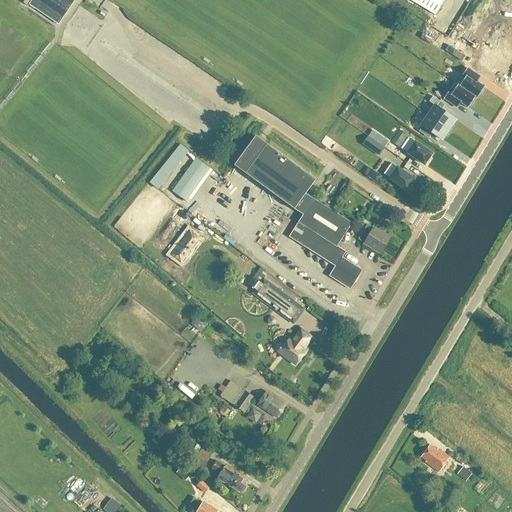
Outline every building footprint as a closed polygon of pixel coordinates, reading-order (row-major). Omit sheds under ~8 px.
[(31,0),(29,4),(59,24),(66,14),(75,0),(31,0)] [(411,0),(436,15),(444,0),(411,0)] [(490,56),(511,71),(511,69),(511,55),(506,51),(509,46),(499,39),(495,45),(498,46),(490,56)] [(511,71),(490,56),(483,66),(481,65),(477,71),(487,77),(491,72),(502,80),(505,77),(506,78),(511,71)] [(484,87),(477,82),(481,77),(477,75),(467,68),(461,77),(457,83),(455,82),(477,98),(479,95),(482,94),(484,91),(484,89),(485,87),(484,87)] [(477,99),(477,98),(455,82),(450,89),(444,98),(454,105),(458,107),(461,102),(468,107),(467,107),(468,108),(470,106),(472,106),(474,102),(473,100),(475,97),(476,98),(477,99)] [(428,115),(451,131),(455,125),(453,124),(456,119),(441,110),(445,105),(433,96),(429,101),(435,105),(428,115)] [(451,131),(428,115),(421,125),(416,121),(412,126),(424,135),(428,130),(442,139),(445,135),(447,136),(451,131)] [(409,126),(413,121),(407,116),(403,121),(409,126)] [(295,209),(305,195),(316,179),(268,144),(256,136),(235,166),(246,174),(295,209)] [(384,147),(368,136),(363,144),(379,155),(384,147)] [(431,158),(429,157),(432,152),(408,137),(401,148),(425,164),(425,163),(427,164),(431,158)] [(407,190),(410,185),(411,186),(415,180),(414,179),(414,178),(391,163),(383,174),(407,190)] [(206,206),(217,212),(238,177),(227,170),(206,206)] [(313,199),(305,195),(295,209),(304,215),(290,237),(336,266),(330,276),(350,289),(362,270),(342,258),(346,252),(337,246),(351,224),(313,199)] [(177,251),(187,259),(206,236),(197,228),(177,251)] [(365,243),(381,253),(390,238),(374,228),(365,243)] [(253,293),(294,324),(305,309),(264,279),(253,293)] [(308,344),(313,338),(301,329),(293,341),(290,339),(285,346),(283,345),(283,344),(282,344),(281,344),(280,344),(279,344),(278,345),(277,346),(277,347),(277,348),(277,349),(277,350),(278,351),(278,352),(296,365),(307,351),(304,349),(305,348),(304,347),(306,343),(308,344)] [(184,388),(189,392),(194,385),(189,382),(184,388)] [(197,399),(201,387),(194,385),(190,397),(197,399)] [(245,390),(234,405),(245,413),(256,398),(245,390)] [(277,418),(286,405),(267,392),(258,404),(277,418)] [(204,471),(213,454),(198,444),(188,461),(204,471)] [(439,471),(450,457),(438,448),(438,449),(431,444),(422,456),(427,460),(426,461),(439,471)] [(184,464),(175,457),(172,460),(175,463),(174,464),(180,469),(189,477),(192,473),(183,465),(184,464)] [(246,483),(244,482),(247,478),(226,465),(217,460),(212,469),(220,474),(218,478),(241,492),(242,491),(243,491),(246,487),(245,486),(246,483)] [(470,476),(475,471),(466,464),(462,469),(470,476)] [(202,480),(197,486),(205,493),(210,487),(202,480)] [(217,511),(218,511),(194,497),(190,504),(199,509),(197,511),(217,511)]
